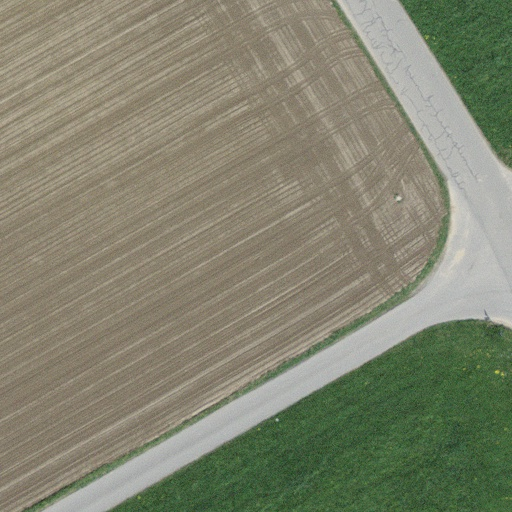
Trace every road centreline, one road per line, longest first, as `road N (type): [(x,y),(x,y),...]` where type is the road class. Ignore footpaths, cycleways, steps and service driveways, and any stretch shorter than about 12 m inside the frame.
road 1 (unclassified): [(58,511),(511,239)]
road 2 (tertiary): [(511,238),(376,0)]
